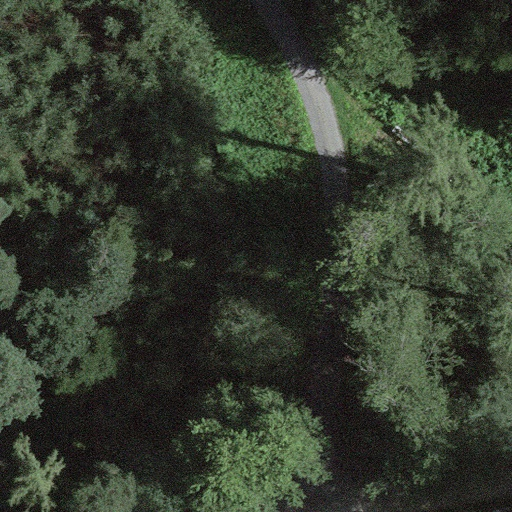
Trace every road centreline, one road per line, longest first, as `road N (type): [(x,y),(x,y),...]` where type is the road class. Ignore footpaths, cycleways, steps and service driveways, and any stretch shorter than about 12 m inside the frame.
road 1 (track): [(306,511),(330,364),(334,271),(325,168),(304,61),(259,0)]
road 2 (track): [(304,61),(511,250)]
road 3 (track): [(318,511),(511,476)]
